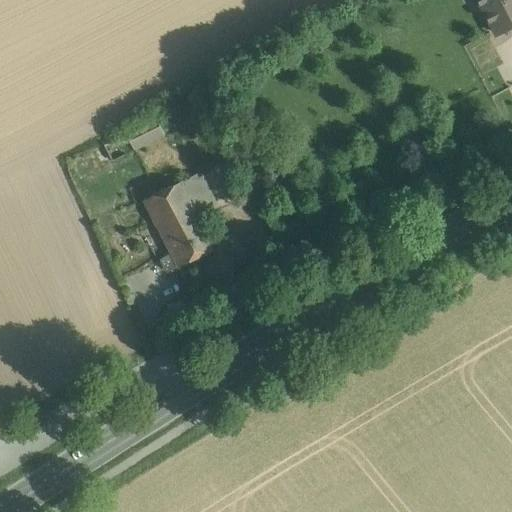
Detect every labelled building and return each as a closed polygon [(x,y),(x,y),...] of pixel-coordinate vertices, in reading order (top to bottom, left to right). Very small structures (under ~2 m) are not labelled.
[(511,0),(479,0),(497,34),(511,25),(511,0)] [(155,117),(126,132),(135,150),(164,135),(155,117)] [(126,132),(103,143),(112,161),(135,150),(126,132)] [(208,169),(192,177),(202,199),(211,218),(227,211),(208,169)] [(192,177),(147,197),(157,219),(202,199),(192,177)] [(202,199),(157,219),(179,267),(224,247),(211,218),(202,199)]
